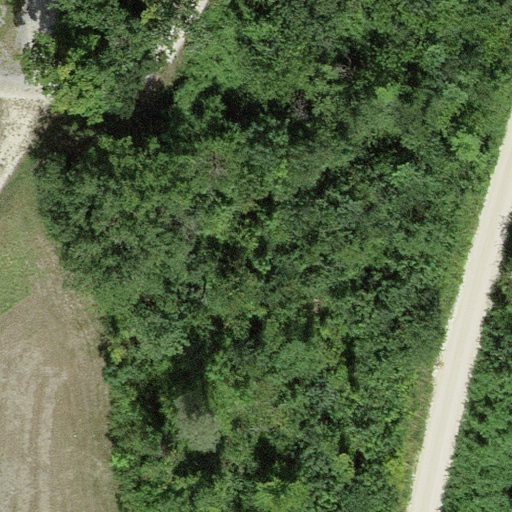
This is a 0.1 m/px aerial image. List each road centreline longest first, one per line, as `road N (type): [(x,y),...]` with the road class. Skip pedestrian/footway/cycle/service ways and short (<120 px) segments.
road 1 (track): [(432,511),(511,175)]
road 2 (track): [(195,0),(147,81),(102,99),(36,93),(35,115),(0,178)]
road 3 (track): [(0,86),(36,93),(46,0)]
